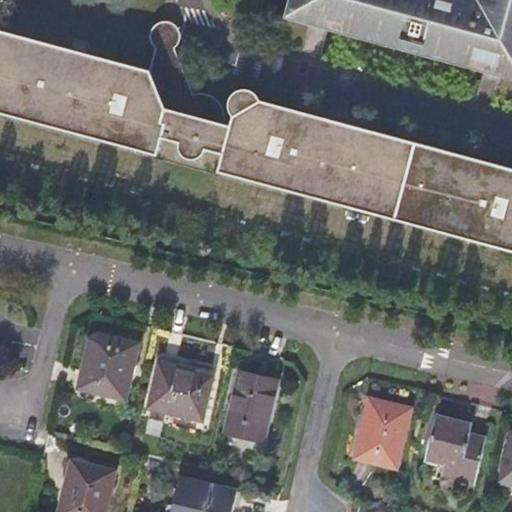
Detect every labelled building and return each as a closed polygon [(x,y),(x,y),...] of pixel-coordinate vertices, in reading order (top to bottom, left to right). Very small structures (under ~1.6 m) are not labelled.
[(511,0),(287,0),(284,13),(307,21),(303,38),(320,42),(324,26),(480,68),(476,85),(493,89),(497,73),(511,76),(511,0)] [(189,96),(168,42),(171,31),(159,27),(149,66),(0,24),(0,107),(160,151),(165,134),(182,139),(182,143),(185,150),(188,153),(192,155),(197,155),(201,154),(205,151),(208,146),(226,151),(221,168),(511,248),(511,165),(238,90),(229,122),(218,119),(218,109),(213,100),(204,95),(191,95),(189,96)] [(89,339),(80,387),(124,398),(136,345),(96,336),(89,339)] [(159,363),(148,406),(200,418),(210,375),(159,363)] [(239,371),(226,430),(261,439),(275,380),(239,371)] [(356,409),(348,455),(395,467),(408,409),(367,400),(366,411),(356,409)] [(435,414),(424,461),(429,462),(430,461),(443,464),(439,480),(450,482),(449,489),(472,494),(486,437),(469,432),(472,422),(472,421),(470,421),(469,422),(440,415),(437,414),(435,414)] [(511,435),(501,479),(511,481),(511,435)] [(70,463),(58,511),(104,511),(114,473),(70,463)] [(180,474),(170,511),(231,511),(237,488),(180,474)]
